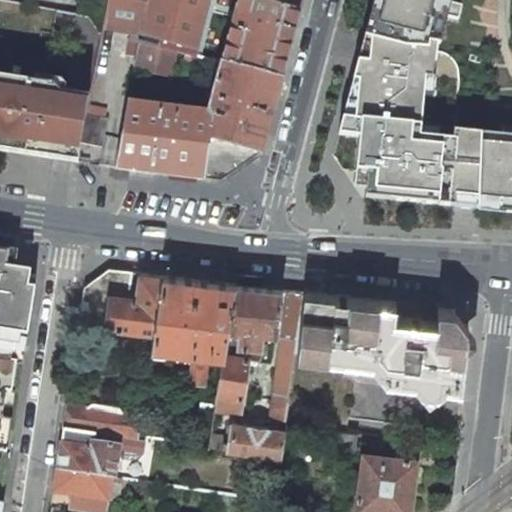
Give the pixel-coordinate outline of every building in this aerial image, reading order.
[(108,0),(105,19),(104,24),(104,27),(130,32),(129,39),(131,40),(139,41),(149,0),(108,0)] [(280,80),(298,12),(254,0),(149,0),(139,41),(139,42),(175,52),(185,54),(212,62),(222,64),(280,80)] [(254,0),(298,12),(301,0),(254,0)] [(371,0),(362,36),(407,48),(429,48),(430,42),(440,44),(452,0),(371,0)] [(407,48),(362,36),(358,52),(338,134),(359,137),(356,171),(368,171),(367,181),(365,197),(437,204),(441,164),(450,165),(454,122),(432,119),(440,44),(430,42),(429,48),(407,48)] [(136,57),(139,42),(139,41),(131,40),(128,55),(136,57)] [(162,69),(171,71),(175,52),(139,42),(136,57),(134,71),(161,76),(162,69)] [(209,72),(212,62),(185,54),(175,92),(191,96),(199,69),(209,72)] [(208,115),(209,115),(201,179),(220,182),(261,153),(280,80),(222,64),(208,115)] [(0,150),(10,152),(11,147),(24,149),(24,152),(40,155),(40,157),(79,163),(80,153),(80,143),(88,107),(90,95),(0,81),(0,150)] [(208,115),(128,105),(116,169),(201,179),(209,115),(208,115)] [(105,118),(106,110),(88,107),(80,143),(102,148),(107,119),(105,118)] [(511,144),(481,142),(482,124),(454,122),(450,165),(441,164),(437,204),(453,206),(466,207),(511,211),(511,144)] [(80,153),(100,157),(102,148),(80,143),(80,153)] [(11,147),(10,152),(40,157),(40,155),(24,152),(24,149),(11,147)] [(0,511),(1,510),(0,509),(0,428),(2,417),(6,390),(11,391),(16,361),(11,360),(15,333),(21,334),(24,314),(30,315),(32,309),(35,288),(28,287),(30,271),(5,267),(7,253),(0,252),(0,511)] [(106,325),(155,332),(163,275),(141,272),(141,271),(140,271),(137,290),(130,289),(132,270),(109,267),(85,285),(79,321),(80,322),(106,325)] [(233,286),(163,275),(155,332),(151,357),(167,360),(169,347),(194,351),(183,421),(198,423),(209,354),(223,356),(233,286)] [(282,289),(233,286),(223,356),(249,357),(249,360),(260,360),(261,358),(262,343),(261,343),(262,328),(276,330),(282,289)] [(304,291),(288,290),(270,417),(279,419),(278,421),(285,422),(292,376),(294,365),(296,350),(298,337),(297,337),(304,291)] [(436,322),(394,317),(396,301),(354,297),(304,291),(297,337),(298,337),(296,350),(371,359),(384,375),(415,379),(428,396),(445,383),(460,385),(467,323),(459,322),(459,316),(453,315),(454,307),(438,305),(436,322)] [(27,335),(30,315),(24,314),(21,334),(27,335)] [(249,357),(223,356),(213,424),(220,425),(223,409),(241,412),(249,360),(249,357)] [(85,409),(67,406),(64,430),(121,438),(139,441),(139,436),(142,418),(124,416),(119,410),(92,405),(85,409)] [(12,419),(2,417),(0,428),(0,450),(7,452),(12,419)] [(230,441),(211,438),(209,447),(280,458),(284,431),(232,422),(230,441)] [(121,438),(64,430),(58,469),(111,477),(114,478),(121,438)] [(357,434),(326,430),(324,446),(354,450),(357,434)] [(411,511),(417,466),(363,460),(357,511),(411,511)] [(111,477),(58,469),(54,492),(70,494),(69,504),(100,508),(118,501),(121,479),(114,478),(111,477)]
